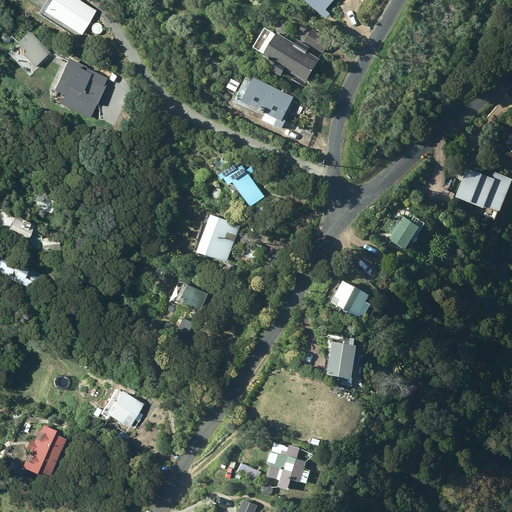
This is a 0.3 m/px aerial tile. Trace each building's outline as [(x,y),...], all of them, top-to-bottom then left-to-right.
[(47,0),(40,12),(78,36),(94,11),(76,0),(47,0)] [(280,0),(285,4),(289,0),(300,0),(326,23),(330,16),(326,13),(333,0),(280,0)] [(311,30),(304,42),(324,55),(332,43),(311,30)] [(305,82),(319,60),(306,52),(309,48),(296,40),(294,44),(276,34),(275,35),(271,32),(259,52),(264,55),(262,57),(275,64),(271,71),(280,77),(284,69),(305,82)] [(48,53),(31,35),(27,38),(25,36),(16,44),(24,53),(20,57),(31,68),(48,53)] [(48,102),(87,121),(107,81),(68,62),(48,102)] [(240,103),(281,122),(292,98),(252,78),(240,103)] [(234,174),(252,198),(266,188),(250,167),(256,162),(253,158),(247,162),(243,157),(238,161),(234,155),(219,166),(223,172),(225,171),(230,178),(234,174)] [(467,175),(455,200),(497,221),(511,189),(511,182),(497,176),(491,186),(467,175)] [(212,207),(199,245),(228,256),(241,217),(212,207)] [(406,242),(420,221),(405,211),(400,217),(390,210),(383,221),(393,228),(391,232),(406,242)] [(3,236),(22,244),(30,225),(11,217),(3,236)] [(39,253),(58,251),(56,237),(38,240),(39,253)] [(0,276),(32,293),(40,276),(16,263),(17,262),(0,253),(0,276)] [(367,296),(370,288),(344,275),(333,296),(364,312),(371,298),(367,296)] [(209,286),(189,277),(180,296),(201,305),(209,286)] [(353,372),(357,340),(354,339),(355,333),(347,331),(346,338),(333,336),(328,369),(353,372)] [(123,393),(109,416),(129,428),(135,420),(139,422),(143,416),(139,413),(144,405),(123,393)] [(31,451),(23,468),(44,477),(45,475),(50,477),(68,437),(42,425),(34,442),(30,440),(26,449),(31,451)] [(306,484),(310,470),(304,468),(306,462),(295,459),(298,448),(289,446),(286,457),(269,452),(266,465),(269,466),(266,477),(279,481),(277,488),(287,491),(290,480),(306,484)] [(241,465),(238,472),(257,481),(260,473),(241,465)] [(254,511),(256,506),(243,500),(237,511),(254,511)]
